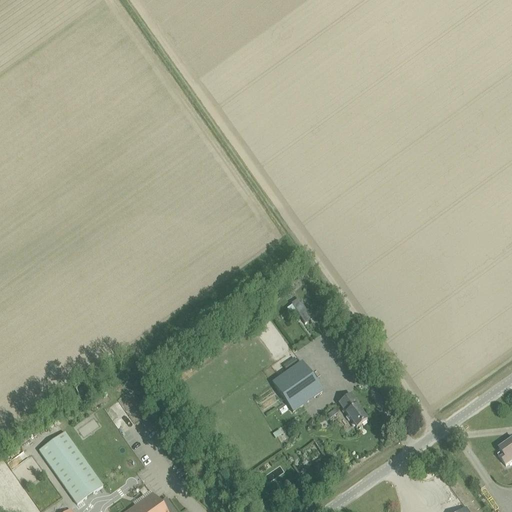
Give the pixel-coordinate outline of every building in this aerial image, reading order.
[(293,414),(322,393),(301,364),(272,385),(293,414)] [(366,422),(356,407),(358,406),(350,396),(338,404),(345,414),(345,415),(355,430),(366,422)] [(39,452),(77,506),(102,488),(64,434),(39,452)] [(511,441),(499,451),(501,454),(498,457),(506,468),(511,463),(511,441)] [(477,485),(481,491),(485,488),(481,482),(477,485)] [(174,511),(168,502),(160,507),(152,495),(127,511),(174,511)]
